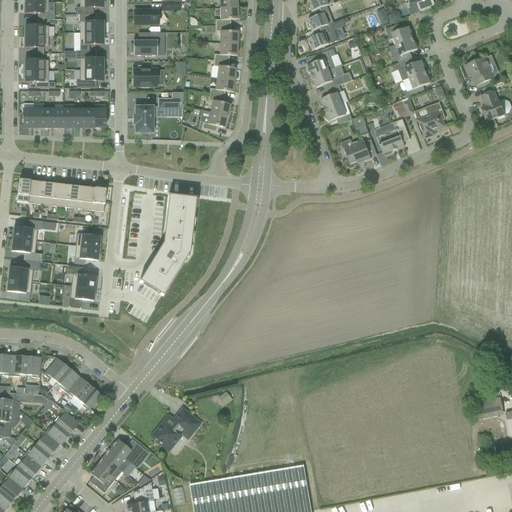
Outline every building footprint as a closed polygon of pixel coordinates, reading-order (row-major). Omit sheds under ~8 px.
[(76,9),(76,16),(84,16),(88,16),(93,16),(93,9),(102,9),(102,0),(79,0),(79,9),(76,9)] [(218,0),(219,10),(237,9),(236,0),(218,0)] [(328,6),(325,0),(311,0),(307,1),(308,4),(307,6),(308,8),(309,9),(310,10),(311,10),(312,13),(314,12),(326,7),(328,6)] [(433,7),(430,0),(414,0),(416,5),(407,8),(410,16),(433,7)] [(24,4),(24,14),(37,14),(37,21),(43,21),(48,21),(48,4),(24,4)] [(328,13),(326,7),(314,12),(317,17),(308,21),(309,24),(308,24),(308,26),(308,27),(309,29),(310,30),(311,30),(312,32),(315,31),(331,25),(334,24),(330,12),(328,13)] [(238,20),(237,9),(219,10),(220,21),(214,21),(214,27),(228,27),(228,21),(238,20)] [(134,26),(141,26),(141,28),(148,28),(148,26),(158,26),(158,11),(134,11),(134,14),(132,14),(132,23),(134,23),(134,26)] [(79,23),(79,34),(102,34),(102,23),(88,23),(88,16),(84,16),(84,23),(79,23)] [(334,24),(331,25),(332,29),(343,24),(349,23),(347,19),(334,24)] [(48,38),(48,27),(43,27),(43,21),(37,21),(37,27),(24,27),(24,38),(48,38)] [(337,42),(332,29),(331,25),(315,31),(317,37),(308,40),(309,43),(308,43),(308,45),(308,47),(309,48),(310,49),(311,49),(312,52),(337,42)] [(410,29),(409,30),(408,28),(399,32),(397,26),(385,30),(389,41),(394,39),(396,46),(413,39),(411,36),(412,36),(412,34),(412,32),(411,31),(410,29)] [(228,33),(228,27),(214,27),(214,33),(220,33),(219,44),(237,45),(238,33),(228,33)] [(79,34),(79,53),(88,53),(88,46),(103,46),(102,34),(79,34)] [(164,34),(148,34),(148,42),(132,42),(132,46),(130,46),(130,54),(132,54),(132,57),(156,57),(156,43),(164,43),(164,34)] [(48,49),(48,38),(24,38),(24,49),(37,49),(37,55),(43,55),(43,49),(48,49)] [(415,43),(414,43),(413,39),(396,46),(400,57),(396,58),(398,64),(410,60),(408,54),(417,51),(416,49),(417,49),(418,47),(417,45),(416,44),(415,43)] [(237,57),(237,45),(219,44),(219,56),(213,55),(213,61),(226,63),(227,57),(237,57)] [(335,57),(333,50),(314,57),(317,63),(307,67),(308,68),(307,68),(307,70),(307,72),(308,73),(310,75),(310,74),(312,78),(328,71),(328,72),(335,69),(331,58),(335,57)] [(76,53),(76,60),(79,60),(79,71),(103,71),(103,60),(88,60),(88,53),(79,53),(76,53)] [(48,72),(48,62),(43,62),(43,55),(37,55),(37,62),(24,62),(24,72),(48,72)] [(488,67),(494,64),(491,57),(485,59),(478,62),(478,60),(471,63),(472,64),(465,67),(468,77),(473,75),(474,80),(473,80),(476,87),(493,80),(493,79),(488,67)] [(423,63),(422,63),(421,62),(412,65),(410,60),(398,64),(391,67),(393,73),(397,72),(402,83),(409,80),(426,73),(424,70),(425,69),(425,68),(425,66),(424,64),(423,63)] [(225,69),(226,63),(213,61),(212,67),(218,68),(216,79),(234,82),(235,70),(225,69)] [(177,63),(177,76),(186,76),(185,63),(177,63)] [(157,88),(157,70),(132,70),(132,80),(131,80),(131,86),(132,86),(132,88),(140,88),(140,89),(148,89),(148,88),(157,88)] [(76,82),(76,89),(96,89),(96,82),(103,82),(103,71),(79,71),(79,82),(76,82)] [(332,80),(328,72),(328,71),(312,78),(313,81),(312,82),(312,83),(312,85),(313,87),(315,88),(316,89),(325,86),(327,91),(339,87),(353,82),(349,74),(332,80)] [(48,83),(48,72),(24,72),(24,83),(35,83),(35,89),(48,90),(48,83)] [(423,94),(421,88),(430,84),(429,83),(430,83),(430,81),(430,79),(429,78),(428,76),(427,77),(426,73),(409,80),(413,91),(404,94),(407,100),(423,94)] [(232,93),(234,82),(216,79),(214,90),(209,90),(208,96),(221,98),(222,92),(232,93)] [(341,93),(339,87),(327,91),(329,97),(320,101),(321,102),(320,102),(320,104),(320,106),(321,108),(323,109),(323,108),(325,112),(341,105),(337,94),(341,93)] [(505,116),(500,102),(498,102),(494,92),(481,97),(485,107),(481,109),(486,123),(505,116)] [(158,101),(158,109),(166,109),(166,116),(182,116),(183,94),(171,94),(171,101),(158,101)] [(220,104),(221,98),(208,96),(207,102),(212,103),(210,114),(227,118),(230,106),(220,104)] [(408,100),(402,103),(408,117),(414,115),(409,102),(408,102),(408,100)] [(340,125),(352,121),(345,104),(341,105),(325,112),(326,115),(325,116),(325,117),(325,119),(326,121),(328,122),(329,123),(338,120),(340,125)] [(427,110),(429,115),(416,120),(423,140),(431,137),(435,136),(433,132),(445,128),(442,121),(445,120),(439,104),(428,108),(427,110)] [(22,111),(22,129),(33,129),(33,111),(33,105),(23,105),(23,111),(22,111)] [(63,129),(63,106),(63,111),(54,111),(54,109),(53,109),(53,129),(63,129)] [(74,129),(74,106),(63,106),(63,129),(74,129)] [(84,129),(84,109),(74,109),(74,106),(74,129),(84,129)] [(94,129),(94,106),(94,109),(84,109),(84,129),(94,129)] [(105,106),(94,106),(94,129),(105,129),(105,106)] [(133,117),(133,126),(134,126),(134,134),(134,135),(135,135),(135,134),(140,134),(140,136),(148,136),(148,134),(151,134),(151,135),(152,135),(152,134),(152,118),(152,110),(152,109),(153,109),(153,108),(152,108),(135,108),(134,108),(134,109),(134,117),(133,117)] [(43,129),(43,109),(43,111),(33,111),(33,129),(43,129)] [(53,129),(53,109),(43,109),(43,129),(53,129)] [(224,129),(227,118),(210,114),(207,125),(202,123),(201,130),(213,133),(215,127),(224,129)] [(368,135),(362,117),(352,121),(356,131),(359,130),(361,138),(368,135)] [(403,143),(410,140),(402,120),(392,124),(394,129),(375,136),(383,156),(384,155),(385,157),(392,155),(391,153),(404,147),(403,143)] [(365,163),(371,160),(364,142),(358,144),(358,142),(352,145),(352,147),(344,150),(348,158),(346,162),(345,163),(345,165),(345,166),(346,167),(347,169),(348,169),(350,170),(351,170),(353,169),(354,169),(355,168),(356,166),(355,166),(357,163),(364,161),(365,163)] [(27,204),(29,182),(19,181),(18,188),(17,188),(16,193),(17,193),(16,203),(27,204)] [(40,206),(42,183),(29,182),(27,204),(40,206)] [(53,207),(55,185),(42,183),(40,206),(53,207)] [(66,209),(68,186),(55,185),(53,207),(66,209)] [(79,210),(82,188),(68,186),(66,209),(79,210)] [(92,212),(95,189),(82,188),(79,210),(92,212)] [(105,191),(95,189),(92,212),(103,213),(104,203),(105,203),(105,198),(104,198),(105,191)] [(154,258),(139,283),(162,297),(183,264),(184,263),(181,262),(184,257),(188,256),(189,254),(190,242),(188,242),(189,237),(191,235),(192,228),(190,228),(190,223),(193,220),(194,209),(192,206),(193,201),(195,201),(195,200),(168,197),(166,208),(168,208),(171,208),(167,246),(158,260),(156,258),(154,258)] [(13,228),(12,240),(36,243),(37,231),(40,232),(41,223),(23,221),(22,229),(13,228)] [(76,235),(75,247),(99,250),(100,238),(87,236),(88,230),(82,230),(81,235),(76,235)] [(12,240),(10,253),(24,254),(23,262),(40,264),(41,264),(41,255),(34,255),(36,243),(12,240)] [(75,247),(73,265),(84,267),(84,261),(97,262),(99,250),(75,247)] [(9,268),(7,280),(31,283),(33,271),(39,271),(40,264),(23,262),(22,269),(9,268)] [(67,267),(66,275),(72,276),(70,287),(94,290),(96,278),(82,276),(83,269),(67,267)] [(7,280),(6,293),(19,294),(19,300),(29,301),(31,283),(7,280)] [(70,287),(68,308),(80,310),(81,301),(93,303),(94,290),(70,287)] [(10,378),(12,358),(12,357),(0,355),(0,374),(3,375),(2,377),(10,378)] [(25,376),(26,358),(12,357),(12,358),(10,378),(18,378),(18,376),(25,376)] [(41,358),(40,358),(26,358),(25,376),(31,376),(31,379),(39,379),(41,358)] [(68,369),(61,363),(57,360),(56,359),(50,367),(43,375),(49,381),(51,379),(56,383),(68,369)] [(79,378),(74,374),(68,369),(56,383),(61,387),(59,389),(65,394),(79,378)] [(74,407),(90,387),(79,378),(78,379),(65,394),(71,399),(69,403),(74,407)] [(88,413),(101,396),(90,387),(74,407),(79,411),(81,407),(88,413)] [(0,411),(19,413),(19,404),(32,404),(32,396),(24,395),(15,395),(14,401),(0,400),(0,411)] [(41,397),(32,396),(32,404),(42,405),(45,407),(48,403),(41,397)] [(503,414),(500,399),(474,404),(477,420),(503,414)] [(48,403),(45,407),(48,410),(53,404),(50,401),(48,403)] [(48,410),(45,407),(40,412),(44,415),(48,410)] [(200,425),(190,416),(182,410),(170,425),(168,423),(162,430),(160,428),(151,438),(168,452),(181,435),(187,440),(200,425)] [(18,423),(19,413),(0,411),(0,422),(3,423),(3,427),(2,429),(0,427),(0,436),(1,438),(2,438),(9,439),(10,432),(10,428),(12,428),(15,427),(16,426),(18,423)] [(69,436),(78,425),(79,425),(62,411),(57,418),(59,419),(55,424),(69,436)] [(32,423),(25,416),(20,423),(27,429),(32,423)] [(64,442),(69,436),(55,424),(51,429),(49,428),(44,434),(43,432),(42,433),(60,447),(64,442)] [(50,457),(59,446),(60,447),(42,433),(37,439),(39,440),(35,445),(50,457)] [(26,440),(22,436),(13,446),(18,450),(26,440)] [(130,466),(142,450),(132,441),(126,448),(117,441),(110,450),(130,466)] [(40,468),(50,457),(35,445),(31,450),(29,449),(24,455),(40,468)] [(18,450),(13,446),(3,457),(8,461),(18,450)] [(121,473),(128,464),(110,450),(103,458),(117,469),(121,473)] [(31,479),(40,468),(24,455),(19,461),(21,463),(17,468),(31,479)] [(117,469),(103,458),(97,466),(114,481),(121,473),(117,469)] [(93,478),(86,486),(100,498),(107,490),(114,481),(97,466),(90,475),(93,478)] [(310,511),(303,467),(189,486),(193,511),(310,511)] [(22,490),(31,479),(17,468),(13,472),(11,471),(6,477),(22,490)] [(142,476),(139,480),(144,484),(148,481),(142,476)] [(0,490),(13,502),(22,490),(6,477),(1,483),(3,485),(0,488),(0,490)] [(154,511),(153,502),(150,483),(134,493),(135,504),(125,506),(126,511),(154,511)] [(0,509),(3,511),(4,511),(13,502),(0,490),(0,509)]
